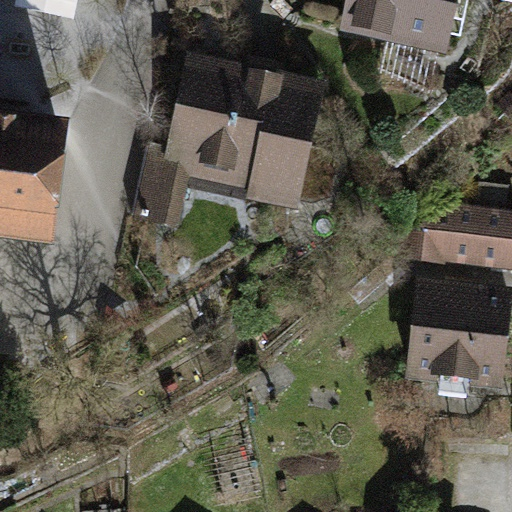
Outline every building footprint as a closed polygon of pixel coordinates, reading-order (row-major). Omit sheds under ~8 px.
[(349,0),(342,34),(447,57),(461,0),(349,0)] [(326,85),(186,56),(163,162),(192,169),(187,190),(299,213),(301,202),(314,204),(331,196),(338,163),(331,153),(313,149),(326,85)] [(0,244),(57,251),(71,128),(0,120),(0,244)] [(192,169),(163,162),(147,159),(132,220),(177,230),(187,190),(192,169)] [(480,184),(477,209),(507,213),(510,187),(480,184)] [(454,212),(440,210),(403,243),(401,263),(448,269),(449,267),(511,273),(511,213),(507,213),(477,209),(456,206),(454,212)] [(511,336),(511,291),(422,281),(409,382),(505,394),(511,336)]
